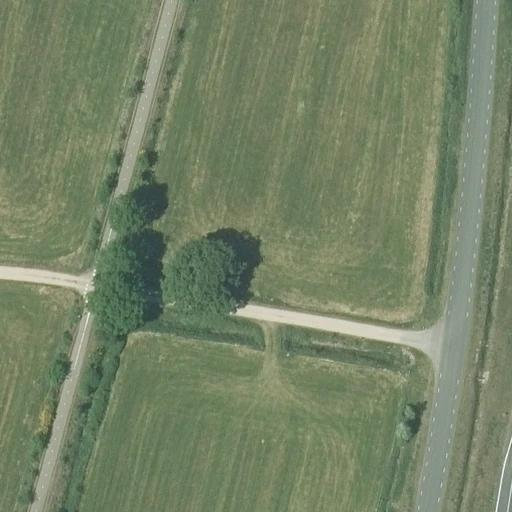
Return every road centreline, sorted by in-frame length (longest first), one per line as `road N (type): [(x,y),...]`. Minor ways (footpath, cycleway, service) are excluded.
road 1 (track): [(454,349),(0,276)]
road 2 (tertiary): [(485,0),(454,349)]
road 3 (tertiary): [(425,511),(454,349)]
